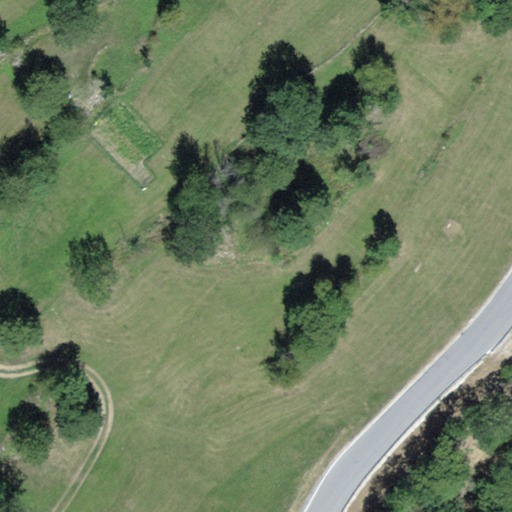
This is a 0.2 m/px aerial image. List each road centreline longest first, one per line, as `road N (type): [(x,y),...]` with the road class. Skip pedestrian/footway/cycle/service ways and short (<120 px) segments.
road 1 (tertiary): [(323,511),(366,450),(511,298)]
road 2 (track): [(59,511),(108,409),(87,373),(0,369)]
